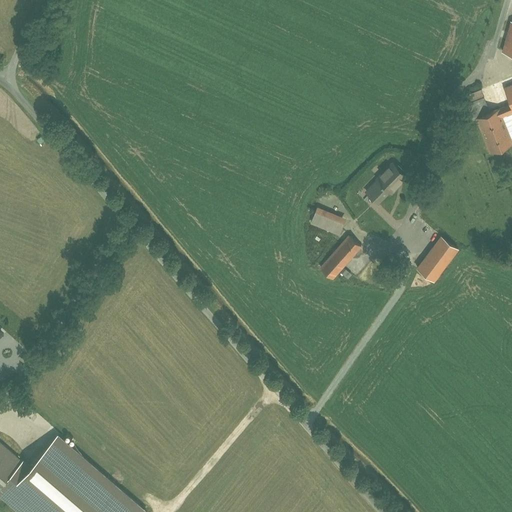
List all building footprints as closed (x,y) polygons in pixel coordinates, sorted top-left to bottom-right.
[(511,14),(503,46),(511,47),(511,14)] [(491,112),(482,89),(469,94),(472,101),(467,103),(473,118),(478,117),(491,112)] [(511,111),(511,107),(511,104),(491,112),(478,117),(491,151),(511,142),(511,111)] [(406,175),(394,162),(366,191),(378,203),(389,192),(391,194),(399,186),(397,184),(406,175)] [(319,200),(313,217),(342,228),(348,211),(319,200)] [(460,242),(442,228),(420,258),(438,272),(460,242)] [(334,246),(321,261),(335,274),(364,241),(350,229),(334,246)] [(375,260),(370,276),(392,282),(396,266),(392,265),(375,260)] [(0,483),(2,481),(14,467),(23,458),(0,437),(0,483)]
